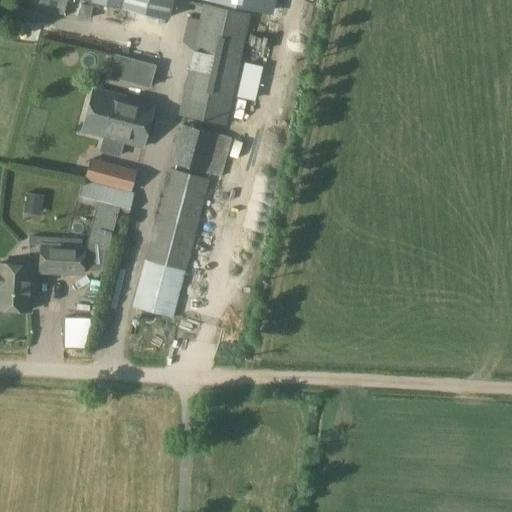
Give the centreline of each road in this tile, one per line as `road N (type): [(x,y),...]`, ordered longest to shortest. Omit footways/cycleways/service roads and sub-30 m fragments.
road 1 (track): [(511,401),(250,391)]
road 2 (unclassified): [(250,391),(0,373)]
